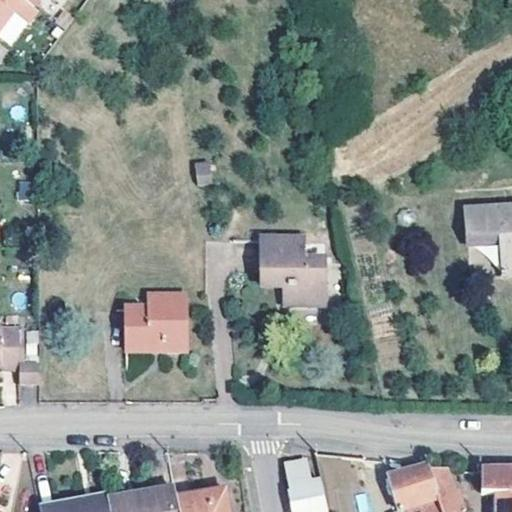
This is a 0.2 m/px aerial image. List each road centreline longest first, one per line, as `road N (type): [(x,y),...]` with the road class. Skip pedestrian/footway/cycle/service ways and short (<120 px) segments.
road 1 (residential): [(0,426),(258,422)]
road 2 (residential): [(258,422),(511,444)]
